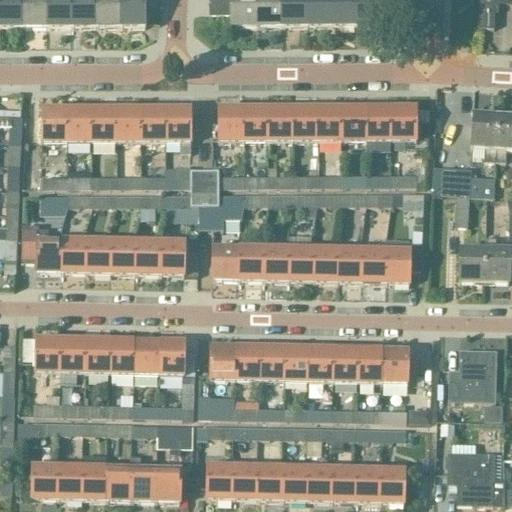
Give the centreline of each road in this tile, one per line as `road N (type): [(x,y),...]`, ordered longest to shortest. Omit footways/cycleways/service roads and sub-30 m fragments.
road 1 (residential): [(511,322),(0,309)]
road 2 (residential): [(425,74),(234,75),(176,57)]
road 3 (residential): [(176,57),(135,74),(0,75)]
